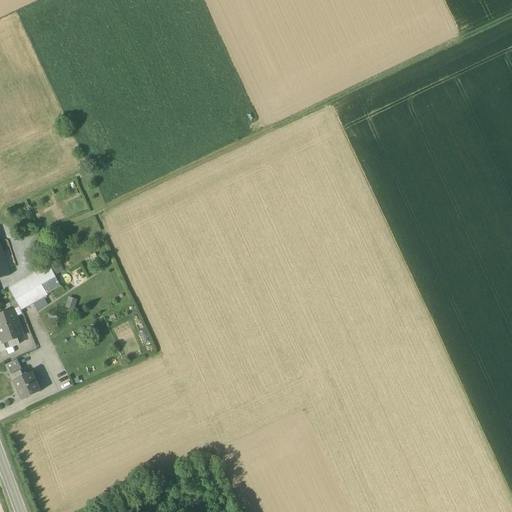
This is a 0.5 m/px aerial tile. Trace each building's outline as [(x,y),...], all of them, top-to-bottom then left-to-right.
[(0,245),(0,278),(10,276),(0,245)] [(50,268),(54,276),(63,271),(59,263),(50,268)] [(9,291),(15,300),(55,277),(54,276),(50,268),(9,291)] [(47,305),(43,298),(47,296),(46,294),(60,286),(55,277),(15,300),(21,311),(33,304),(37,312),(47,305)] [(77,300),(68,297),(65,307),(74,310),(77,300)] [(0,333),(2,341),(3,343),(17,339),(22,337),(15,317),(23,314),(21,311),(15,300),(9,303),(12,311),(0,315),(0,333)] [(1,308),(3,312),(11,308),(9,304),(1,308)] [(3,343),(6,350),(13,347),(19,345),(17,339),(3,343)] [(13,347),(6,350),(6,351),(8,355),(15,353),(13,347)] [(6,365),(14,381),(24,376),(17,361),(6,365)] [(13,381),(22,401),(40,392),(31,373),(24,376),(14,381),(13,381)]
